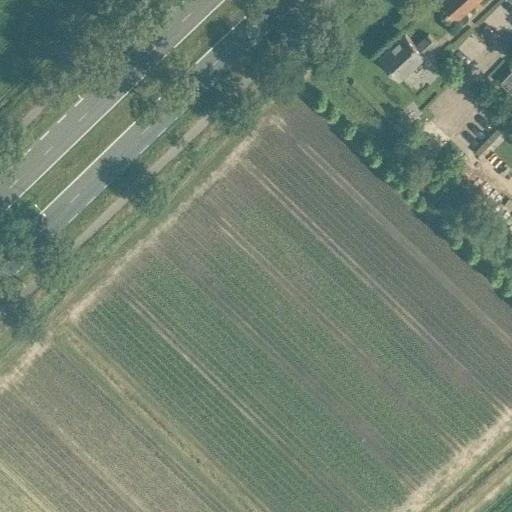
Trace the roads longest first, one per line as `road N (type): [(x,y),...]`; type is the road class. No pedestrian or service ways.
road 1 (primary): [(0,273),(290,0)]
road 2 (primary): [(217,0),(0,210)]
